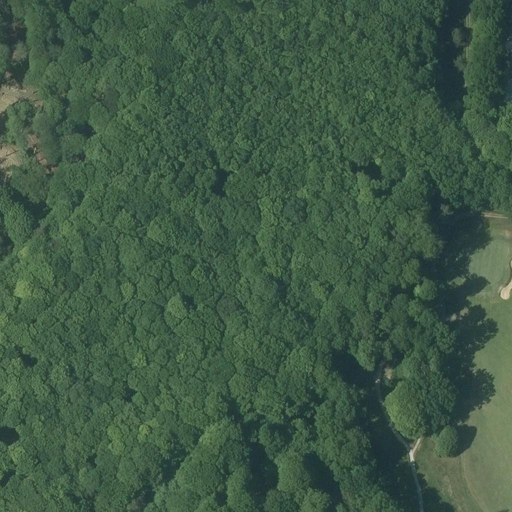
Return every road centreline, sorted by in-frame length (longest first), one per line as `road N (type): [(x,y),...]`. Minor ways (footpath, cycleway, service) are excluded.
road 1 (track): [(511,179),(80,202)]
road 2 (track): [(402,185),(269,399),(144,511)]
